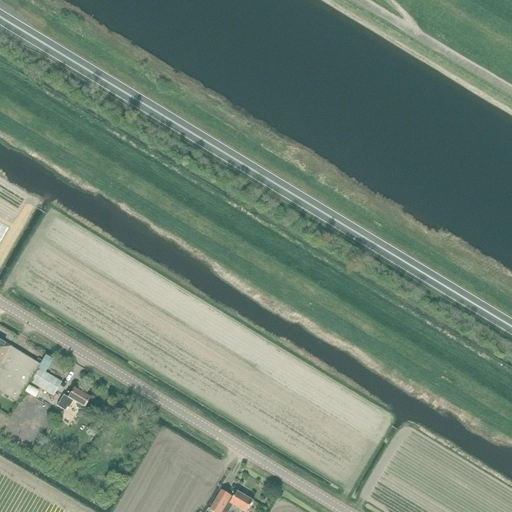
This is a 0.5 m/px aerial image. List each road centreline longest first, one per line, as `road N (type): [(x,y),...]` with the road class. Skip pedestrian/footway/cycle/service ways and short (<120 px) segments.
road 1 (primary): [(511,326),(0,17)]
road 2 (unclassified): [(344,511),(0,302)]
